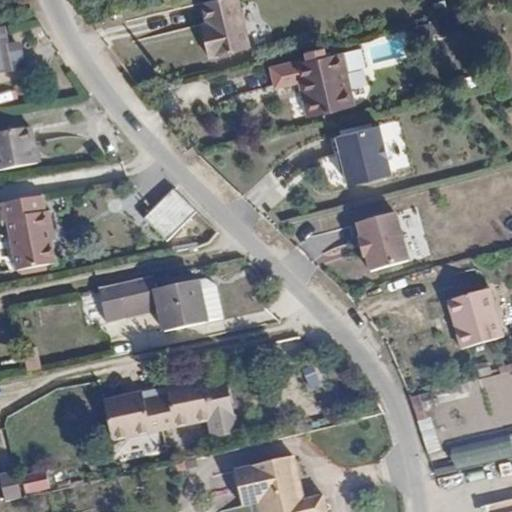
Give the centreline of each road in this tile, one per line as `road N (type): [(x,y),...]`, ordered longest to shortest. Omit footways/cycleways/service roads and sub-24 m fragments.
road 1 (residential): [(421,511),(402,418),(370,372),(89,74),(51,0)]
road 2 (unknown): [(311,304),(62,370)]
road 3 (unknown): [(172,164),(0,196)]
